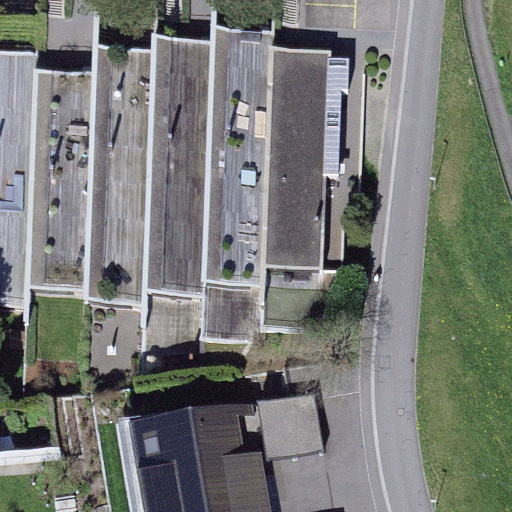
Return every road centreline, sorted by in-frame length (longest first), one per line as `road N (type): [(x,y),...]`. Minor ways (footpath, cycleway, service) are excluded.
road 1 (residential): [(426,0),(393,430),(411,511)]
road 2 (track): [(476,0),(511,163)]
